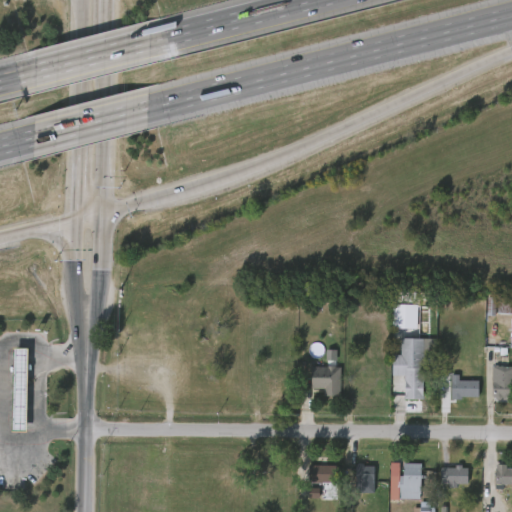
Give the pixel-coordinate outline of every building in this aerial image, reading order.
[(511,331),(510,331),(510,319),(511,319),(511,314),(496,313),(497,297),(511,298),(511,331)] [(511,354),(511,341),(511,325),(500,326),(501,355),(511,354)] [(423,338),(423,354),(433,354),(433,364),(423,364),(422,400),(402,399),(402,392),(394,392),(394,376),(391,376),(391,355),(400,356),(400,338),(423,338)] [(27,430),(11,430),(13,346),(28,346),(27,430)] [(18,355),(4,355),(3,438),(17,438),(18,355)] [(497,365),(497,367),(511,366),(511,397),(508,397),(508,399),(502,399),(501,397),(499,400),(495,400),(493,397),(491,397),(491,388),(493,388),(493,382),(491,382),(491,366),(497,365)] [(333,366),(339,367),(339,396),(321,396),(321,388),(309,388),(310,367),(333,366)] [(313,402),(330,402),(331,374),(300,373),(300,395),(313,396),(313,402)] [(458,376),(458,380),(476,381),(476,389),(472,389),(472,392),(468,392),(468,398),(450,397),(450,375),(458,376)] [(468,387),(448,387),(448,381),(440,381),(440,404),(468,404),(468,387)] [(419,492),(419,499),(388,500),(389,463),(420,464),(419,492)] [(336,465),(336,482),(307,481),(308,464),(336,465)] [(506,464),(506,468),(511,468),(511,489),(511,484),(506,484),(506,488),(502,488),(502,494),(494,494),(494,485),(482,485),(483,468),(495,468),(495,464),(506,464)] [(460,466),(460,468),(467,468),(466,484),(440,484),(440,468),(454,468),(454,466),(460,466)] [(379,506),(389,506),(389,469),(379,469),(379,506)] [(363,490),(364,472),(345,471),(345,489),(363,490)] [(328,472),(299,472),(299,489),(328,489),(328,472)] [(457,491),(457,474),(430,473),(430,494),(446,494),(446,490),(457,491)]
